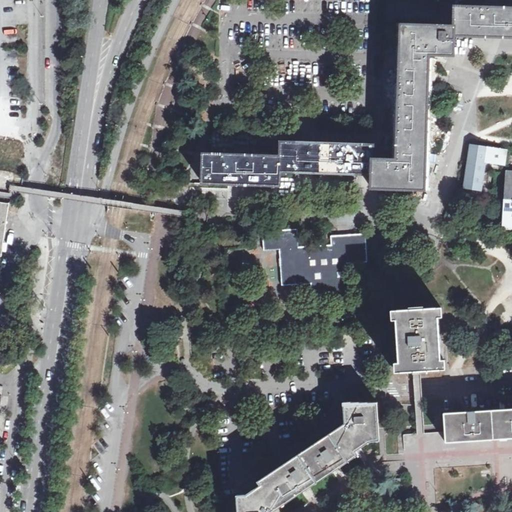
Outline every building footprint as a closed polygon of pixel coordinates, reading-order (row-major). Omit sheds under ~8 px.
[(205,155),(205,183),(220,183),(268,185),(281,185),(281,171),(299,172),(352,173),(373,174),(373,188),(426,190),(429,89),(430,70),(430,56),(454,56),(455,36),(481,37),(511,37),(511,9),(456,7),(455,28),(402,26),(400,86),(398,125),(397,161),(374,160),(374,146),(282,143),(282,157),(205,155)] [(471,155),(466,188),(481,190),(486,161),(504,164),(506,151),(472,145),(470,155),(471,155)] [(10,203),(0,201),(0,255),(2,256),(10,203)] [(265,247),(265,250),(280,250),(283,285),(312,283),(313,299),(349,297),(348,263),(361,262),(368,261),(366,234),(342,236),(332,236),(333,245),(300,247),(299,229),(264,231),(265,247)] [(397,311),(400,372),(418,371),(442,369),(439,308),(397,311)] [(237,495),(238,511),(270,511),(357,454),(356,451),(371,440),(380,440),(377,403),(345,405),(346,423),(259,481),(261,485),(246,495),(237,495)] [(446,431),(447,442),(511,437),(511,408),(445,413),(446,431)]
